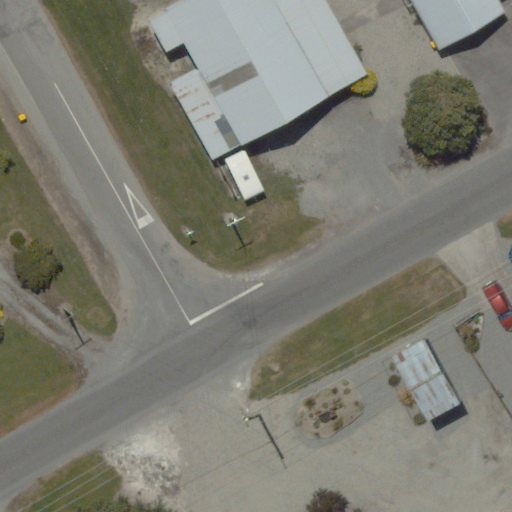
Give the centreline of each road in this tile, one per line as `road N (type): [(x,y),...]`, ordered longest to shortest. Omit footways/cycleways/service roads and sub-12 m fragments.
road 1 (residential): [(204,350),(12,0)]
road 2 (unclassified): [(204,350),(511,178)]
road 3 (unclassified): [(0,466),(204,350)]
